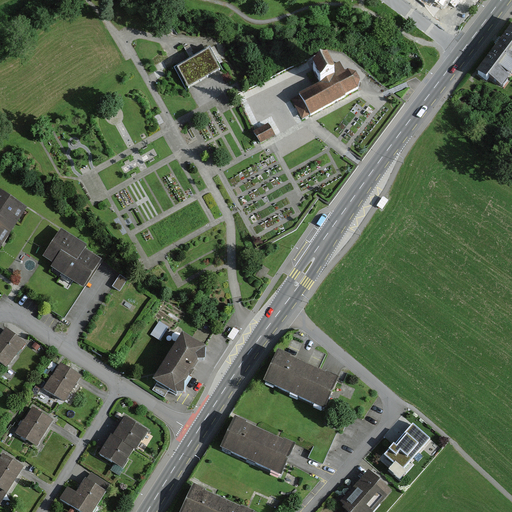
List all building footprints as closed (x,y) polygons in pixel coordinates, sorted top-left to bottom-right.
[(429,0),(442,9),(448,0),(429,0)] [(511,79),(511,31),(479,73),(502,92),(511,79)] [(209,50),(178,68),(189,86),(220,69),(209,50)] [(347,98),(346,96),(359,90),(361,80),(356,73),(349,71),(345,74),(340,63),(335,66),(332,60),(314,69),(322,86),(292,102),(302,121),(347,98)] [(276,136),(269,124),(254,132),(261,144),(276,136)] [(0,252),(1,253),(29,211),(0,192),(0,252)] [(45,260),(56,266),(53,272),(83,291),(102,261),(85,251),(87,248),(62,232),(45,260)] [(0,365),(8,371),(27,347),(7,331),(0,339),(0,365)] [(153,383),(176,398),(185,398),(186,383),(197,365),(207,365),(206,351),(183,336),(153,383)] [(266,384),(326,410),(338,381),(278,355),(266,384)] [(64,404),(81,378),(62,365),(44,391),(64,404)] [(37,449),(54,422),(32,408),(15,435),(37,449)] [(136,453),(148,434),(125,419),(112,438),(136,453)] [(221,450),(282,478),(296,448),(235,421),(221,450)] [(412,424),(384,455),(405,474),(414,464),(412,462),(431,441),(412,424)] [(134,452),(111,437),(98,456),(121,471),(134,452)] [(0,458),(0,504),(6,495),(7,495),(24,468),(2,455),(0,458)] [(393,492),(369,471),(354,488),(378,509),(393,492)] [(74,511),(96,511),(109,493),(85,477),(66,506),(74,511)] [(181,511),(244,511),(193,487),(181,511)] [(341,503),(345,507),(343,510),(345,511),(375,511),(378,509),(354,488),(341,503)]
